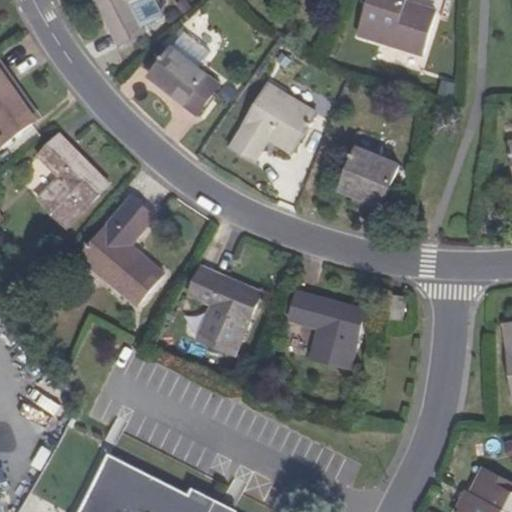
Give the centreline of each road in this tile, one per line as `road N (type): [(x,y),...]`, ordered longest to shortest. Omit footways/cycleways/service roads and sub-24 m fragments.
road 1 (residential): [(33,0),(96,96),(177,171),(231,207),(344,251),(453,264)]
road 2 (residential): [(453,264),(436,414),(394,511)]
